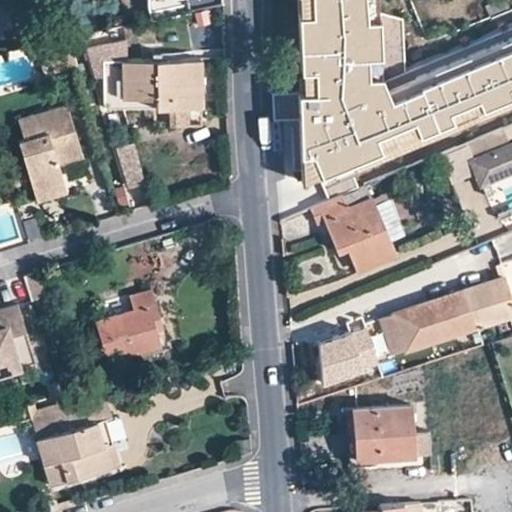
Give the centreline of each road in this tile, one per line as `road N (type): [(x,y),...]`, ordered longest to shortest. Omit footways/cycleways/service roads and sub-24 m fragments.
road 1 (residential): [(252,190),(277,470)]
road 2 (residential): [(0,264),(252,190)]
road 3 (unknown): [(283,335),(511,240)]
road 4 (residential): [(246,0),(252,190)]
road 5 (residential): [(277,470),(139,511)]
